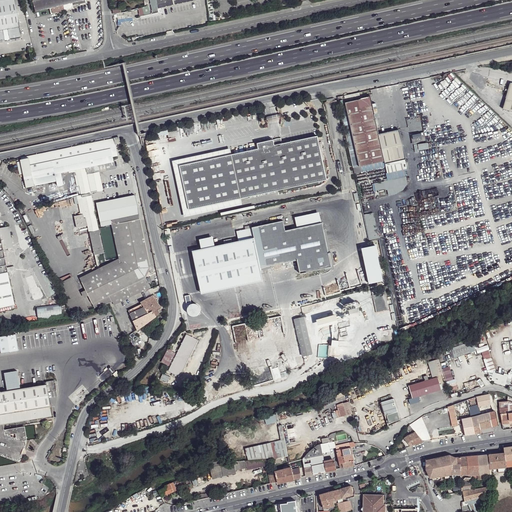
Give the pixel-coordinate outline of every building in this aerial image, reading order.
[(0,0),(0,40),(4,40),(4,39),(9,39),(20,37),(21,36),(15,0),(0,0)] [(32,0),(35,12),(50,8),(51,14),(73,9),(73,7),(73,6),(78,4),(78,5),(87,3),(86,0),(32,0)] [(149,0),(152,10),(153,13),(158,12),(158,9),(197,0),(196,0),(149,0)] [(118,21),(132,20),(132,11),(117,12),(118,21)] [(511,82),(511,83),(503,109),(511,111),(511,82)] [(345,103),(345,104),(359,167),(384,161),(385,164),(405,160),(406,159),(399,130),(379,134),(374,114),(375,114),(371,96),(360,98),(361,99),(345,103)] [(345,104),(340,105),(353,168),(359,167),(345,104)] [(230,155),(178,166),(188,210),(240,199),(327,180),(317,136),(282,144),(258,149),(230,155)] [(94,142),(98,164),(114,161),(113,157),(118,156),(115,144),(121,143),(120,137),(114,138),(94,142)] [(257,143),(258,149),(282,144),(280,138),(257,143)] [(21,157),(22,160),(21,160),(21,161),(17,162),(20,175),(24,174),(27,187),(57,181),(55,174),(73,170),(76,169),(86,167),(98,164),(94,142),(21,157)] [(407,169),(405,160),(385,164),(387,173),(392,172),(407,169)] [(98,164),(86,167),(87,174),(115,168),(114,161),(98,164)] [(76,169),(81,195),(82,199),(85,213),(94,255),(104,253),(87,174),(86,167),(76,169)] [(76,169),(73,170),(79,195),(81,195),(76,169)] [(405,170),(392,172),(394,178),(406,176),(405,170)] [(99,172),(88,175),(92,193),(103,191),(99,172)] [(355,176),(357,187),(369,184),(367,173),(355,176)] [(399,178),(401,186),(408,184),(406,177),(399,178)] [(102,227),(112,225),(111,220),(116,219),(139,214),(136,194),(97,201),(102,227)] [(68,206),(68,204),(74,202),(72,197),(56,201),(59,209),(68,206)] [(415,234),(423,232),(415,197),(402,200),(405,213),(410,212),(415,234)] [(369,240),(380,238),(375,212),(364,214),(369,240)] [(83,214),(74,216),(76,228),(87,225),(86,218),(83,218),(83,214)] [(139,214),(116,219),(117,224),(140,219),(139,214)] [(116,219),(111,220),(112,225),(119,258),(80,278),(82,282),(125,261),(117,224),(116,219)] [(82,282),(86,290),(89,296),(93,304),(110,295),(113,302),(114,306),(143,291),(144,291),(151,288),(146,277),(150,268),(140,219),(117,224),(125,261),(82,282)] [(252,228),(209,237),(211,247),(205,248),(211,279),(297,260),(300,274),(307,273),(307,272),(332,267),(322,223),(285,231),(283,221),(252,227),(252,228)] [(0,307),(14,304),(7,271),(14,270),(14,266),(6,268),(3,249),(1,242),(12,241),(9,226),(0,227),(0,307)] [(12,241),(1,242),(3,249),(13,247),(12,241)] [(28,245),(38,263),(40,262),(43,260),(34,242),(28,245)] [(375,244),(361,247),(369,282),(382,279),(375,244)] [(62,282),(57,285),(71,313),(72,315),(89,310),(72,277),(62,282)] [(372,290),(376,313),(388,310),(384,288),(372,290)] [(110,295),(93,304),(95,308),(110,303),(113,302),(110,295)] [(159,314),(156,310),(161,307),(152,295),(141,302),(144,307),(130,313),(138,330),(156,316),(159,314)] [(128,309),(130,313),(144,307),(141,302),(128,309)] [(61,305),(37,307),(38,318),(62,316),(61,305)] [(336,314),(316,319),(318,325),(338,320),(336,314)] [(227,325),(229,331),(223,332),(226,342),(231,341),(232,345),(281,335),(279,325),(277,318),(276,315),(227,325)] [(294,319),(302,356),(312,354),(304,317),(294,319)] [(187,334),(169,371),(179,376),(198,340),(187,334)] [(447,350),(451,359),(472,352),(469,343),(447,350)] [(137,356),(140,359),(145,353),(143,351),(139,348),(135,353),(137,356)] [(176,353),(168,349),(161,362),(169,366),(176,353)] [(490,350),(482,352),(487,372),(495,370),(490,350)] [(262,369),(266,378),(277,375),(273,365),(262,369)] [(162,371),(155,368),(150,379),(157,382),(162,371)] [(0,453),(1,454),(1,455),(3,455),(4,456),(6,456),(7,458),(9,457),(10,459),(12,458),(13,460),(15,459),(16,461),(20,460),(20,457),(21,457),(21,454),(23,449),(25,448),(24,446),(26,445),(25,440),(26,440),(24,426),(4,430),(3,424),(52,416),(48,392),(56,391),(54,380),(46,381),(46,384),(19,388),(17,372),(4,374),(7,391),(0,391),(0,453)] [(504,375),(494,372),(491,380),(495,381),(494,383),(505,386),(509,374),(504,373),(504,375)] [(409,386),(412,398),(441,390),(438,377),(428,380),(427,375),(424,376),(425,381),(409,386)] [(154,417),(166,413),(163,401),(167,400),(165,390),(140,397),(138,390),(125,393),(127,399),(112,403),(115,414),(151,404),(154,417)] [(467,403),(469,408),(478,405),(478,407),(490,404),(489,394),(474,398),(467,400),(467,403)] [(499,402),(500,414),(502,413),(503,422),(511,420),(511,397),(507,396),(507,401),(499,402)] [(389,418),(390,422),(400,419),(399,415),(398,411),(394,398),(381,402),(384,415),(386,415),(387,418),(389,418)] [(351,414),(352,414),(349,403),(349,402),(348,402),(343,403),(343,406),(346,415),(346,416),(347,415),(351,414)] [(346,415),(343,406),(336,408),(339,417),(346,415)] [(339,417),(336,408),(321,412),(324,421),(339,417)] [(462,419),(465,435),(481,433),(480,430),(488,428),(498,425),(495,411),(471,417),(464,419),(462,419)] [(278,412),(264,417),(267,425),(281,420),(278,412)] [(312,414),(315,421),(322,419),(319,412),(312,414)] [(502,424),(511,423),(511,420),(503,422),(502,413),(500,414),(502,424)] [(283,426),(286,437),(290,436),(305,431),(301,420),(283,426)] [(406,438),(404,439),(408,444),(410,446),(424,442),(415,431),(412,427),(408,432),(409,435),(406,436),(407,436),(406,437),(406,438)] [(231,462),(236,461),(230,437),(226,440),(227,444),(229,454),(230,457),(231,461),(231,462)] [(274,458),(275,459),(282,457),(288,456),(285,440),(281,441),(271,443),(274,458)] [(245,449),(248,460),(263,459),(269,458),(274,458),(271,443),(245,449)] [(221,445),(223,456),(229,454),(227,444),(221,445)] [(303,459),(304,468),(312,466),(313,466),(324,462),(321,444),(317,445),(314,448),(307,454),(303,459)] [(426,460),(426,469),(430,478),(431,477),(433,481),(445,479),(452,479),(452,474),(458,475),(469,475),(469,476),(471,475),(478,475),(478,479),(482,479),(482,474),(486,474),(491,474),(490,468),(498,468),(499,473),(507,472),(506,467),(511,466),(511,446),(504,447),(505,453),(489,454),(467,456),(455,458),(449,455),(426,460)] [(336,450),(338,457),(352,454),(351,447),(336,450)] [(338,457),(339,464),(354,461),(352,454),(338,457)] [(239,461),(241,469),(264,464),(263,459),(248,460),(239,461)] [(209,466),(212,476),(236,470),(234,462),(231,462),(231,461),(221,463),(221,465),(213,467),(212,465),(209,466)] [(324,463),(326,471),(336,469),(335,464),(335,461),(324,463)] [(312,466),(313,474),(326,471),(324,463),(324,462),(313,466),(312,466)] [(304,468),(306,477),(313,475),(313,474),(312,466),(304,468)] [(277,482),(278,483),(301,478),(300,468),(300,467),(292,470),(291,467),(275,471),(275,473),(269,474),(270,483),(277,482)] [(177,480),(179,486),(190,481),(188,475),(177,480)] [(461,481),(461,492),(463,492),(465,501),(466,501),(484,496),(489,494),(487,487),(472,490),(471,480),(471,477),(465,477),(461,481)] [(159,491),(161,497),(176,490),(180,488),(179,486),(177,480),(173,482),(165,486),(166,487),(159,491)] [(340,489),(343,498),(353,494),(351,487),(351,486),(340,489)] [(333,491),(335,500),(342,498),(343,498),(340,489),(333,491)] [(319,495),(323,508),(329,507),(335,506),(333,500),(335,500),(333,491),(319,495)] [(383,511),(383,510),(385,510),(385,504),(382,504),(382,494),(366,494),(366,499),(363,499),(363,507),(365,507),(365,511),(383,511)] [(484,496),(466,501),(467,505),(485,500),(484,496)] [(295,500),(289,501),(290,511),(297,511),(297,508),(295,500)] [(350,500),(338,503),(340,511),(342,511),(352,510),(350,500)] [(274,505),(275,511),(290,511),(289,501),(287,501),(287,503),(274,505)]
